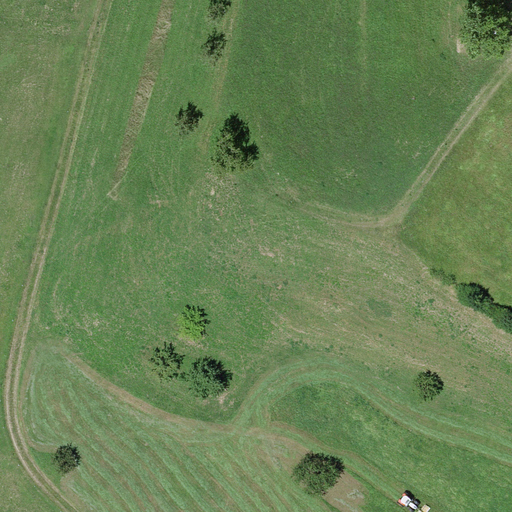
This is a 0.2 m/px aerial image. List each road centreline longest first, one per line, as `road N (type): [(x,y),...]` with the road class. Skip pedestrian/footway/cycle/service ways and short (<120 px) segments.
road 1 (track): [(15,342),(106,0)]
road 2 (track): [(15,342),(7,389),(12,436),(67,511)]
